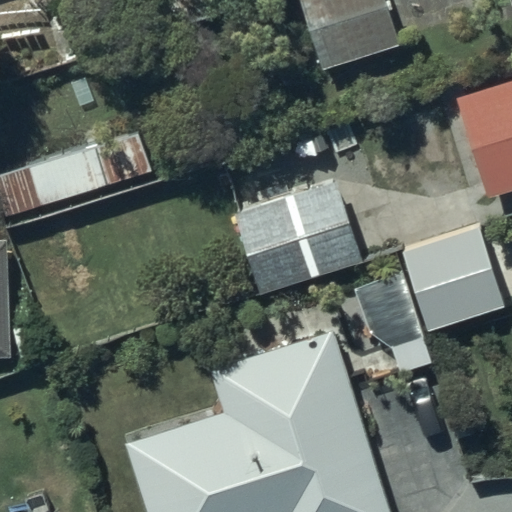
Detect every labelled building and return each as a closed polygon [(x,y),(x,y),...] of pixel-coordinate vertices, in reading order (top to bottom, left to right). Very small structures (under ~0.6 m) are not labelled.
[(382,0),(295,0),(316,64),(395,39),(382,0)] [(511,69),(446,90),(476,189),(511,177),(511,69)] [(0,181),(10,211),(147,163),(134,126),(0,173),(0,181)] [(227,205),(228,207),(253,287),(358,254),(332,172),(227,205)] [(478,219),(395,245),(420,325),(503,299),(478,219)] [(217,406),(119,436),(142,511),(387,511),(328,323),(203,362),(217,406)]
